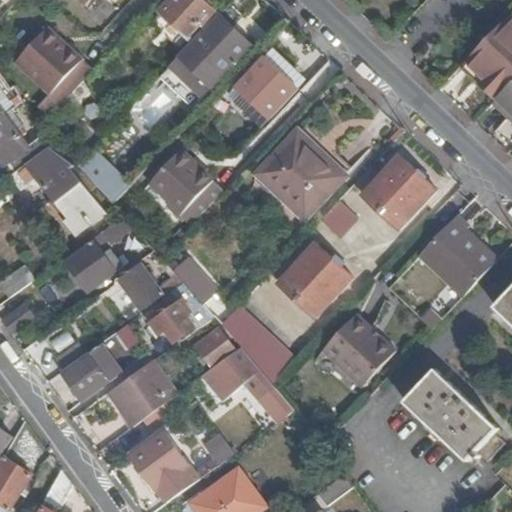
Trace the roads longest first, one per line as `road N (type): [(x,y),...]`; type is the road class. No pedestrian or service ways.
road 1 (unclassified): [(511,193),(306,0)]
road 2 (residential): [(118,511),(0,348)]
